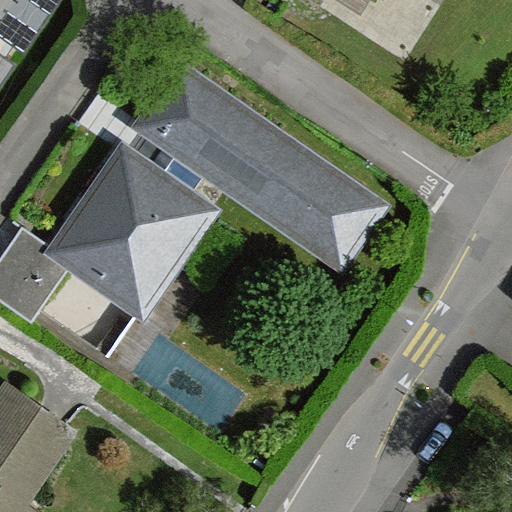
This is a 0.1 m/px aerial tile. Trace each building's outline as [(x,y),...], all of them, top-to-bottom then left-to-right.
[(0,0),(0,73),(50,0),(0,0)] [(332,0),(365,21),(378,0),(332,0)] [(181,59),(132,129),(341,274),(390,205),(181,59)] [(125,143),(48,248),(149,323),(226,218),(125,143)] [(25,386),(0,420),(0,511),(39,511),(93,437),(25,386)]
